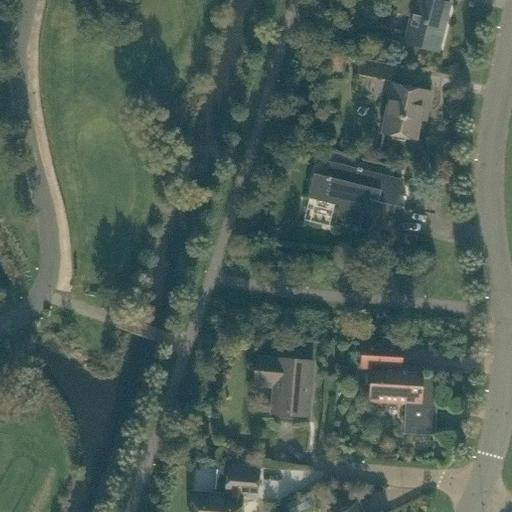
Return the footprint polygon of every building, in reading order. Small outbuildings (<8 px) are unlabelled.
[(432,3),(432,0),(399,0),(396,14),(409,17),(404,40),(440,49),(450,8),(432,3)] [(328,72),(341,68),(343,67),(338,49),(322,54),(328,72)] [(394,82),(397,66),(361,59),(358,75),(394,82)] [(427,110),(431,93),(392,85),(382,132),(416,139),(422,109),(427,110)] [(396,205),(402,181),(330,163),(327,177),(315,174),(309,197),(340,205),(336,221),(369,229),(371,225),(398,231),(404,207),(396,205)] [(401,368),(402,346),(362,344),(361,367),(371,368),(369,401),(406,403),(404,433),(434,435),(438,376),(422,375),(423,369),(401,368)] [(308,415),(312,363),(258,358),(255,384),(274,386),(272,412),(308,415)] [(196,473),(197,465),(197,462),(185,461),(184,471),(196,473)] [(256,498),(259,468),(227,465),(227,467),(231,467),(229,495),(193,492),(191,511),(240,511),(242,497),(256,498)] [(299,511),(318,503),(312,491),(285,503),(289,511),(299,511)]
